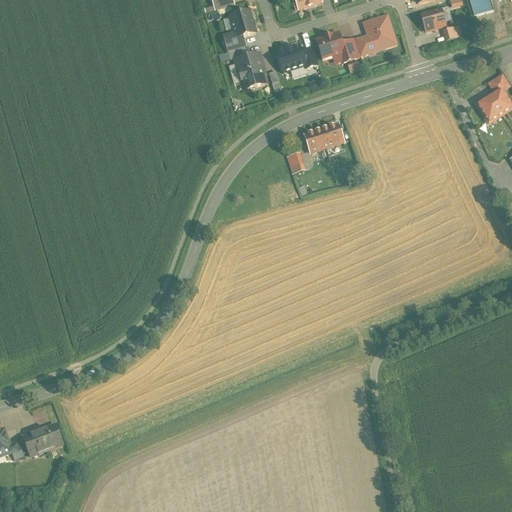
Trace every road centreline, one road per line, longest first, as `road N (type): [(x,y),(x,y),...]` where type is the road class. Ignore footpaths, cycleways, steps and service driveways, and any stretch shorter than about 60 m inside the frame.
road 1 (tertiary): [(0,407),(95,375),(150,336),(181,290),(229,174),(264,139),(422,79)]
road 2 (unclassified): [(397,511),(374,368),(402,343),(511,297)]
